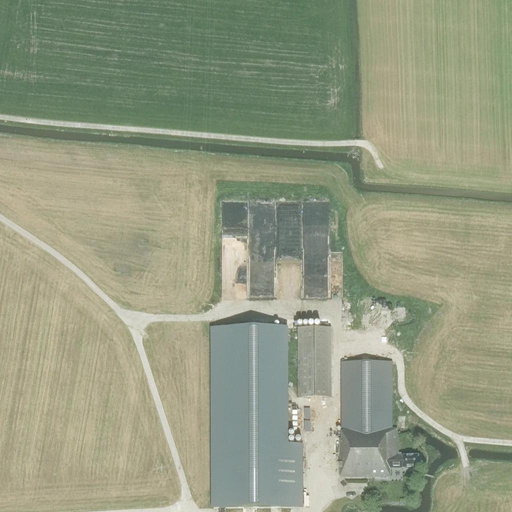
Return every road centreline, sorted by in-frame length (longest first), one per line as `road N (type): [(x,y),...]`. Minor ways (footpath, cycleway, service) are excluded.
road 1 (track): [(0,117),(366,144),(381,167)]
road 2 (unclassified): [(195,511),(130,320),(0,217)]
road 3 (track): [(336,350),(389,351),(413,409),(458,437),(511,443)]
